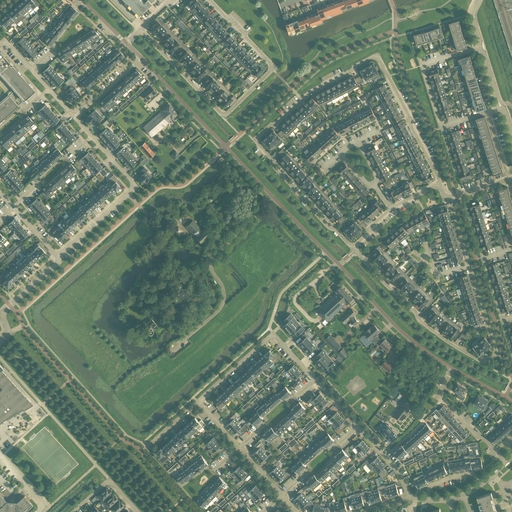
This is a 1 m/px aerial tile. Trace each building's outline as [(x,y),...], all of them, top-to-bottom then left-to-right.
[(24,0),(20,4),(22,6),(28,12),(29,13),(33,10),(31,8),(27,3),(24,0)] [(24,0),(27,3),(31,8),(33,10),(39,4),(35,0),(32,0),(31,0),(24,0)] [(122,0),(125,3),(124,4),(129,10),(131,8),(135,13),(134,14),(137,17),(147,8),(151,4),(151,3),(154,0),(122,0)] [(186,6),(186,7),(189,11),(190,10),(191,9),(192,9),(198,2),(195,0),(191,0),(192,0),(191,0),(189,0),(188,1),(189,2),(188,4),(187,4),(186,6)] [(338,0),(337,0),(333,2),(337,12),(342,10),(338,0)] [(338,0),(342,10),(347,8),(344,0),(341,0),(339,1),(338,0)] [(344,0),(347,8),(353,6),(350,0),(344,0)] [(192,9),(191,9),(190,10),(190,11),(194,14),(194,15),(196,13),(202,7),(198,3),(198,2),(192,9)] [(333,3),(328,5),(331,14),(337,12),(333,2),(333,3)] [(20,4),(16,7),(24,15),(25,17),(29,13),(28,12),(22,6),(20,4)] [(69,5),(66,9),(75,16),(78,12),(69,5)] [(322,6),(326,16),(331,14),(328,5),(323,7),(322,6)] [(322,6),(317,8),(321,18),(326,16),(322,6)] [(16,7),(12,11),(21,21),(25,17),(24,15),(16,7)] [(198,19),(200,17),(206,11),(202,7),(203,7),(202,7),(196,13),(194,15),(198,19)] [(318,12),(313,14),(317,24),(322,22),(321,18),(317,8),(318,12)] [(66,9),(62,13),(71,21),(75,16),(66,9)] [(12,11),(8,14),(8,15),(15,22),(17,24),(21,21),(12,11)] [(200,17),(198,19),(199,19),(202,23),(203,24),(204,22),(211,15),(210,15),(207,11),(206,11),(200,17)] [(7,14),(4,18),(11,26),(11,25),(15,22),(8,15),(8,14),(8,13),(7,14)] [(37,13),(29,20),(31,23),(39,16),(37,13)] [(60,19),(61,19),(68,25),(71,21),(62,13),(59,18),(60,19)] [(313,14),(308,16),(311,26),(317,24),(313,14)] [(203,24),(206,27),(208,26),(215,20),(214,20),(211,16),(211,15),(204,22),(203,24)] [(154,33),(164,24),(164,23),(158,17),(157,16),(157,17),(153,21),(152,21),(155,24),(150,28),(149,29),(150,29),(154,33),(154,34),(155,33),(154,33)] [(308,16),(302,18),(306,28),(311,26),(308,16)] [(11,26),(4,18),(0,20),(0,21),(4,26),(2,28),(6,31),(7,30),(8,31),(12,27),(11,25),(11,26)] [(302,18),(297,20),(301,30),(306,28),(302,18)] [(61,19),(60,19),(57,23),(64,29),(68,25),(61,19)] [(208,26),(206,27),(207,28),(211,32),(210,32),(211,32),(219,24),(215,20),(208,26)] [(297,21),(292,23),(295,32),(296,32),(301,30),(297,20),(297,21)] [(451,29),(460,27),(459,21),(449,24),(451,29)] [(57,23),(54,27),(61,33),(64,29),(57,23)] [(290,34),(295,32),(292,23),(286,25),(288,28),(287,28),(289,34),(290,34)] [(164,24),(154,33),(155,33),(155,34),(155,35),(157,36),(158,37),(159,37),(158,37),(159,38),(159,37),(164,33),(166,35),(171,31),(171,30),(170,30),(164,24)] [(219,24),(211,32),(215,36),(223,28),(219,24)] [(54,27),(50,31),(57,37),(61,33),(54,27)] [(435,30),(438,38),(444,37),(441,27),(435,29),(435,30)] [(223,28),(215,36),(215,37),(219,40),(219,41),(220,40),(221,39),(227,33),(227,32),(227,33),(223,29),(223,28)] [(94,29),(89,32),(94,40),(95,41),(100,38),(98,36),(100,35),(97,31),(96,32),(94,29)] [(50,31),(47,35),(54,41),(57,37),(50,31)] [(171,31),(166,35),(168,38),(164,42),(163,42),(164,43),(164,42),(164,43),(164,44),(166,46),(167,46),(167,47),(168,47),(177,37),(171,31)] [(89,32),(85,35),(90,43),(94,40),(89,32)] [(21,37),(18,33),(10,41),(13,44),(15,42),(21,37)] [(47,35),(45,34),(42,38),(50,46),(54,41),(47,35)] [(420,34),(414,36),(417,44),(417,45),(423,43),(420,34)] [(86,48),(91,45),(90,43),(85,35),(80,38),(85,46),(86,48)] [(226,48),(234,40),(234,39),(234,40),(230,36),(230,35),(229,36),(223,41),(223,42),(222,43),(221,43),(222,44),(222,43),(226,47),(225,47),(226,48)] [(20,48),(27,41),(23,37),(16,43),(20,48)] [(168,47),(167,47),(168,47),(171,51),(172,52),(172,51),(177,47),(179,49),(184,44),(178,38),(177,37),(168,47)] [(80,38),(76,41),(81,49),(85,46),(80,38)] [(230,52),(238,44),(234,40),(226,48),(230,52)] [(30,45),(27,41),(20,48),(23,52),(30,45)] [(76,41),(71,44),(76,52),(77,54),(82,51),(81,49),(76,41)] [(465,42),(456,45),(457,50),(467,47),(465,42)] [(76,52),(71,44),(67,47),(72,55),(76,52)] [(184,44),(179,49),(181,51),(177,56),(176,56),(176,57),(180,61),(181,61),(191,51),(187,48),(184,45),(184,44)] [(230,52),(234,56),(242,48),(238,44),(230,52)] [(30,45),(23,52),(27,56),(34,49),(30,45)] [(72,55),(67,47),(62,50),(67,58),(72,55)] [(112,51),(120,60),(124,56),(116,48),(112,51)] [(234,56),(238,60),(238,61),(246,53),(246,52),(246,53),(242,49),(242,48),(234,56)] [(34,49),(27,56),(31,60),(38,54),(34,49)] [(67,58),(62,50),(57,53),(64,63),(68,60),(67,58)] [(0,122),(19,106),(24,101),(22,99),(26,95),(28,97),(35,91),(12,65),(10,67),(8,65),(10,63),(0,52),(0,51),(0,122)] [(120,60),(112,51),(108,55),(109,57),(110,57),(116,64),(120,60)] [(194,55),(191,51),(181,61),(182,61),(182,63),(183,64),(185,64),(185,65),(186,65),(190,61),(192,63),(197,58),(194,55)] [(246,53),(238,61),(242,65),(251,57),(250,57),(247,53),(246,53)] [(471,62),(470,56),(460,59),(462,65),(471,62)] [(110,57),(109,57),(106,60),(112,67),(116,64),(110,57)] [(251,57),(242,65),(243,65),(246,69),(247,69),(248,68),(255,61),(254,61),(251,57)] [(197,58),(192,63),(194,65),(190,69),(190,70),(191,71),(191,72),(192,73),(193,74),(194,74),(202,67),(201,67),(199,65),(201,63),(201,62),(198,58),(197,58)] [(112,67),(106,60),(102,64),(108,71),(112,67)] [(255,62),(255,61),(248,68),(252,72),(259,66),(259,65),(255,62)] [(462,65),(459,66),(461,71),(464,70),(472,67),(471,62),(462,65)] [(56,70),(55,72),(57,74),(64,67),(61,64),(59,66),(59,67),(56,70)] [(102,64),(98,67),(104,74),(108,71),(102,64)] [(372,77),(373,79),(373,78),(377,76),(376,74),(378,74),(379,73),(378,73),(377,70),(378,69),(377,66),(375,67),(374,65),(374,64),(373,64),(367,67),(372,77)] [(49,80),(57,74),(50,66),(42,73),(49,80)] [(252,72),(250,73),(251,74),(255,78),(256,77),(257,77),(257,76),(259,74),(260,76),(262,73),(261,72),(263,71),(263,70),(259,66),(252,72)] [(94,71),(100,78),(104,74),(98,67),(94,71)] [(194,74),(194,75),(198,79),(198,80),(199,79),(204,75),(206,77),(211,72),(210,72),(207,69),(207,68),(206,68),(206,69),(204,70),(202,68),(202,67),(194,74)] [(366,80),(368,79),(369,81),(373,79),(372,77),(367,67),(367,68),(361,71),(360,71),(361,71),(365,80),(366,80)] [(94,71),(92,69),(88,73),(89,75),(90,75),(96,82),(100,78),(94,71)] [(430,78),(439,75),(437,70),(437,69),(436,70),(429,72),(428,72),(428,73),(429,73),(430,78)] [(139,81),(138,81),(140,83),(144,79),(137,70),(132,74),(139,81)] [(211,72),(206,77),(208,79),(203,84),(203,83),(203,84),(207,88),(207,89),(208,88),(215,81),(217,79),(214,76),(211,72)] [(63,81),(57,74),(49,80),(56,88),(63,81)] [(132,74),(128,78),(135,84),(138,81),(139,81),(132,74)] [(90,75),(89,75),(86,78),(92,85),(96,82),(90,75)] [(439,76),(439,75),(430,78),(432,83),(432,84),(441,81),(439,76)] [(348,79),(353,89),(358,87),(359,86),(358,86),(358,84),(360,83),(357,78),(355,79),(354,77),(353,76),(353,77),(348,79)] [(86,78),(84,77),(80,80),(81,82),(85,87),(88,89),(92,85),(86,78)] [(135,84),(128,78),(124,81),(131,88),(135,84)] [(247,78),(245,80),(250,86),(253,83),(247,78)] [(215,81),(208,88),(209,89),(209,90),(210,92),(211,92),(212,93),(213,93),(217,88),(219,91),(224,86),(217,79),(218,79),(217,79),(215,81)] [(343,82),(342,82),(348,92),(353,89),(348,79),(347,79),(348,79),(343,82)] [(131,88),(124,81),(120,85),(127,92),(131,88)] [(441,81),(432,84),(434,89),(434,90),(443,87),(442,87),(441,81)] [(337,85),(342,95),(343,95),(347,92),(348,92),(342,82),(337,85)] [(127,92),(120,85),(116,88),(123,95),(127,92)] [(342,95),(337,85),(332,87),(332,88),(337,98),(342,95)] [(381,86),(376,89),(374,90),(374,91),(376,95),(379,94),(378,94),(386,90),(385,88),(386,87),(385,86),(384,86),(384,85),(383,85),(381,86)] [(224,86),(219,91),(221,93),(217,97),(216,97),(217,98),(218,100),(219,101),(220,101),(221,102),(228,95),(230,93),(231,93),(230,93),(224,86)] [(73,100),(76,97),(80,94),(75,88),(74,89),(71,87),(67,91),(69,93),(68,95),(65,98),(69,102),(72,100),(73,100)] [(156,93),(151,87),(142,95),(147,101),(156,93)] [(443,87),(434,90),(436,95),(435,95),(436,95),(444,93),(444,92),(443,87)] [(123,95),(116,88),(112,92),(119,99),(123,95)] [(337,98),(332,88),(327,90),(332,100),(337,98)] [(321,93),(326,103),(332,100),(327,90),(326,90),(326,91),(322,93),(321,93)] [(386,90),(378,94),(379,94),(381,99),(389,95),(389,94),(388,94),(387,93),(388,92),(387,90),(386,91),(386,90)] [(119,99),(112,92),(108,96),(115,102),(119,99)] [(326,103),(321,93),(316,96),(316,97),(321,106),(326,103)] [(444,93),(436,95),(436,96),(437,101),(446,98),(444,93)] [(472,96),(469,97),(470,102),(473,101),(482,98),(480,93),(472,96)] [(221,102),(220,102),(221,103),(225,107),(226,107),(225,107),(230,102),(233,105),(233,104),(237,100),(238,100),(237,99),(237,100),(234,96),(233,96),(231,98),(228,95),(221,102)] [(389,95),(381,99),(383,103),(383,104),(391,99),(390,97),(391,97),(390,95),(389,95)] [(116,104),(115,102),(108,96),(104,99),(112,108),(116,104)] [(446,98),(437,101),(438,101),(439,106),(439,107),(448,104),(450,104),(448,97),(446,98)] [(308,102),(307,103),(315,111),(319,107),(319,108),(320,107),(319,107),(318,105),(312,99),(312,98),(312,99),(308,103),(308,102)] [(112,108),(104,99),(100,103),(108,112),(112,108)] [(383,104),(383,103),(381,104),(381,105),(382,105),(384,109),(384,110),(386,109),(386,108),(394,104),(393,104),(393,102),(392,100),(391,100),(391,99),(383,104)] [(303,106),(303,107),(311,115),(315,111),(307,103),(303,107),(303,106)] [(484,103),(475,106),(477,111),(486,108),(484,103)] [(394,105),(394,104),(386,108),(386,109),(388,113),(396,109),(395,107),(396,107),(395,105),(394,105)] [(449,109),(448,104),(439,107),(441,112),(450,110),(450,109),(449,109)] [(45,119),(53,112),(46,105),(38,111),(45,119)] [(163,110),(172,119),(177,114),(169,105),(163,110)] [(299,111),(298,111),(305,118),(304,118),(306,119),(310,115),(311,115),(303,107),(299,111)] [(370,107),(365,109),(370,119),(375,117),(375,116),(371,110),(371,109),(370,107)] [(360,112),(361,114),(365,122),(366,122),(370,120),(370,119),(365,109),(360,112)] [(388,113),(386,114),(387,114),(389,119),(399,114),(398,114),(398,112),(398,111),(397,109),(397,110),(396,109),(388,113)] [(100,116),(95,110),(91,114),(88,117),(85,120),(89,124),(92,122),(93,122),(94,121),(97,123),(101,120),(99,117),(100,116)] [(172,119),(163,110),(143,127),(152,137),(172,119)] [(450,110),(441,112),(441,113),(443,118),(443,119),(443,118),(451,116),(452,116),(451,115),(450,110)] [(305,118),(298,111),(294,115),(300,122),(300,121),(304,118),(305,118)] [(45,119),(43,120),(48,125),(50,124),(52,127),(59,120),(53,112),(45,119)] [(356,117),(357,116),(356,114),(351,117),(356,127),(360,125),(361,124),(356,117)] [(361,114),(357,116),(356,117),(361,124),(365,122),(361,114)] [(399,114),(389,119),(392,124),(394,123),(401,119),(401,118),(400,117),(401,116),(400,114),(399,115),(399,114)] [(300,122),(294,115),(290,119),(296,126),(296,125),(300,122)] [(24,120),(30,127),(34,123),(28,116),(24,120)] [(356,127),(351,117),(346,120),(351,130),(351,129),(355,127),(356,127)] [(485,118),(485,117),(474,120),(477,129),(488,126),(487,124),(487,122),(486,121),(486,120),(486,119),(485,118)] [(285,123),(293,131),(297,127),(296,125),(296,126),(290,119),(289,119),(285,123)] [(26,130),(28,132),(31,128),(30,127),(24,120),(20,123),(26,130)] [(341,122),(346,132),(347,132),(346,132),(351,130),(346,120),(341,122)] [(397,130),(405,126),(405,125),(404,125),(405,125),(404,123),(403,123),(402,121),(403,121),(402,121),(395,124),(394,125),(393,126),(393,125),(392,126),(393,126),(395,130),(395,131),(397,130)] [(341,122),(335,126),(336,128),(337,127),(341,134),(341,135),(342,134),(346,132),(341,122)] [(20,123),(16,127),(23,136),(28,132),(26,130),(20,123)] [(62,137),(69,131),(62,123),(55,130),(62,137)] [(283,129),(280,131),(284,136),(286,137),(288,135),(288,136),(289,135),(288,135),(292,131),(293,131),(285,123),(281,127),(280,127),(281,127),(283,129)] [(405,126),(397,130),(399,134),(400,135),(407,130),(408,129),(407,127),(406,128),(405,126)] [(488,126),(477,129),(480,139),(491,135),(490,133),(490,131),(489,130),(489,129),(489,128),(488,127),(488,126)] [(16,127),(12,131),(19,139),(23,136),(16,127)] [(333,127),(328,132),(335,140),(335,139),(339,136),(339,135),(334,130),(335,129),(333,127)] [(113,136),(106,128),(99,135),(106,143),(113,136)] [(407,130),(400,135),(402,139),(410,135),(409,134),(410,134),(409,132),(408,133),(407,131),(408,131),(407,130)] [(19,139),(12,131),(8,134),(14,141),(15,143),(19,139)] [(76,138),(69,131),(62,137),(69,145),(76,138)] [(268,136),(275,144),(280,139),(281,139),(280,139),(274,132),(274,131),(273,131),(273,132),(268,136)] [(449,140),(458,137),(456,132),(456,131),(448,134),(447,134),(448,134),(449,139),(449,140)] [(328,132),(324,135),(331,143),(335,140),(328,132)] [(8,134),(4,138),(10,145),(14,141),(8,134)] [(113,136),(106,143),(112,150),(120,144),(117,141),(119,140),(114,134),(113,136)] [(331,143),(324,135),(320,139),(321,140),(321,141),(321,140),(327,147),(331,143),(331,144),(331,143)] [(410,135),(402,139),(402,140),(404,144),(405,144),(412,140),(412,139),(413,139),(412,137),(411,137),(410,135)] [(491,136),(491,135),(480,139),(483,148),(494,144),(493,144),(493,142),(492,140),(493,140),(492,139),(492,138),(492,137),(491,137),(491,136)] [(275,144),(268,136),(263,141),(263,142),(265,144),(264,145),(266,147),(267,146),(269,149),(270,149),(275,144)] [(458,137),(449,140),(450,140),(451,145),(451,146),(460,143),(460,142),(460,143),(458,137)] [(10,145),(4,138),(0,141),(0,142),(7,150),(12,146),(10,145)] [(317,144),(323,151),(323,150),(327,147),(321,140),(321,141),(317,144)] [(405,144),(404,144),(402,145),(403,145),(405,150),(415,145),(415,144),(414,144),(415,144),(414,142),(413,142),(413,140),(412,140),(405,144)] [(145,143),(140,147),(150,158),(154,154),(145,143)] [(460,143),(451,146),(453,151),(462,149),(462,148),(460,143)] [(313,147),(313,148),(319,154),(323,151),(317,144),(313,147)] [(494,145),(494,144),(483,148),(486,157),(497,154),(496,153),(496,152),(496,151),(495,150),(495,148),(495,149),(494,147),(495,147),(494,146),(494,147),(494,145)] [(369,155),(377,151),(377,150),(376,150),(374,146),(374,145),(373,145),(366,149),(366,150),(368,155),(369,155)] [(415,145),(405,150),(408,154),(408,155),(418,150),(417,149),(418,148),(417,146),(416,147),(415,145)] [(52,152),(59,158),(63,155),(55,146),(51,150),(52,152)] [(123,162),(132,154),(127,149),(125,150),(123,147),(116,154),(123,162)] [(309,151),(315,158),(315,157),(319,154),(313,148),(309,151)] [(462,149),(453,151),(453,152),(455,157),(464,154),(463,154),(462,149)] [(418,150),(408,155),(410,159),(410,160),(412,159),(420,154),(420,153),(419,151),(419,152),(418,150)] [(175,151),(171,155),(175,160),(180,156),(175,151)] [(315,158),(309,151),(305,155),(311,161),(310,161),(311,162),(311,161),(315,158)] [(377,151),(369,155),(371,160),(380,156),(379,156),(377,151)] [(52,152),(48,155),(55,162),(59,158),(52,152)] [(86,168),(95,160),(88,152),(79,161),(81,164),(82,163),(86,168)] [(284,152),(280,156),(282,158),(280,160),(280,161),(280,160),(284,165),(285,166),(293,158),(288,153),(289,153),(288,152),(286,154),(285,152),(284,152)] [(47,153),(46,154),(43,157),(51,166),(55,162),(48,155),(47,153)] [(136,159),(132,154),(123,162),(130,169),(137,163),(135,160),(136,159)] [(420,155),(420,154),(412,159),(415,163),(423,159),(422,159),(423,158),(422,156),(421,157),(420,155)] [(464,154),(455,157),(457,162),(456,162),(457,163),(465,160),(464,155),(464,154)] [(497,154),(486,157),(489,166),(499,163),(499,162),(499,161),(499,160),(498,159),(498,158),(497,156),(497,155),(497,154)] [(380,156),(371,160),(371,161),(372,161),(374,165),(374,166),(382,161),(380,156)] [(43,157),(39,161),(40,163),(40,162),(47,169),(51,166),(43,157)] [(293,158),(285,166),(289,171),(298,163),(293,158)] [(423,159),(415,163),(415,164),(417,168),(425,164),(423,160),(423,159)] [(95,160),(86,168),(93,175),(102,167),(95,160)] [(465,160),(457,163),(458,168),(467,166),(467,165),(465,160),(466,160),(465,160)] [(382,162),(382,161),(374,166),(377,171),(385,167),(385,166),(382,162)] [(40,163),(39,163),(36,166),(42,173),(47,169),(40,162),(40,163)] [(298,164),(298,163),(289,171),(290,171),(294,176),(303,169),(303,168),(302,168),(298,164)] [(500,163),(499,163),(489,166),(492,176),(503,172),(503,171),(502,170),(502,169),(501,168),(502,168),(501,167),(500,165),(500,163)] [(35,164),(31,168),(38,176),(42,173),(36,166),(35,164)] [(71,164),(67,167),(73,174),(77,170),(71,164)] [(342,175),(349,169),(349,168),(345,164),(344,164),(343,166),(341,165),(339,167),(340,168),(338,170),(342,174),(342,175)] [(417,168),(415,169),(418,174),(420,173),(428,169),(427,168),(427,169),(425,164),(417,168)] [(467,166),(458,168),(458,169),(459,169),(460,174),(469,171),(467,166)] [(67,167),(63,171),(69,178),(73,174),(67,167)] [(385,167),(377,171),(380,176),(388,172),(385,167)] [(38,176),(31,168),(27,172),(34,180),(38,176)] [(144,168),(140,172),(143,174),(141,176),(142,176),(139,179),(143,183),(146,181),(152,176),(144,168)] [(303,169),(294,176),(294,177),(295,176),(299,181),(299,182),(300,181),(306,176),(307,175),(308,174),(307,174),(303,169)] [(349,169),(342,175),(346,179),(353,173),(349,169)] [(428,169),(420,173),(422,177),(422,178),(431,173),(430,173),(428,169)] [(17,177),(17,178),(19,176),(14,171),(12,172),(10,170),(3,176),(10,184),(17,177)] [(63,171),(59,175),(65,182),(65,181),(69,178),(63,171)] [(469,171),(460,174),(460,175),(460,174),(462,180),(463,180),(465,179),(465,181),(468,180),(468,178),(470,178),(471,178),(471,177),(470,177),(469,172),(469,171)] [(388,172),(380,176),(382,181),(383,182),(383,181),(390,178),(391,178),(391,177),(390,177),(388,172)] [(353,173),(346,179),(350,183),(350,184),(357,177),(353,173)] [(431,174),(431,173),(422,178),(424,182),(424,183),(425,183),(427,181),(428,183),(431,181),(430,180),(433,179),(433,178),(431,174)] [(59,175),(55,178),(61,185),(62,187),(66,183),(65,181),(65,182),(59,175)] [(115,190),(115,191),(120,187),(116,182),(118,180),(113,175),(107,181),(108,183),(115,190)] [(309,176),(307,177),(307,178),(301,183),(301,184),(305,188),(305,189),(306,189),(314,181),(309,176)] [(17,177),(10,184),(17,192),(24,185),(17,178),(17,177)] [(357,177),(350,184),(354,188),(361,182),(357,178),(357,177)] [(55,178),(51,182),(57,189),(61,185),(55,178)] [(314,181),(306,189),(310,194),(319,187),(319,186),(314,181)] [(403,186),(407,194),(408,193),(410,192),(410,193),(412,192),(411,191),(412,191),(413,191),(412,190),(411,189),(414,187),(414,186),(412,182),(411,181),(411,182),(409,183),(408,183),(408,182),(407,181),(403,184),(402,184),(403,186)] [(51,182),(47,185),(53,192),(57,189),(51,182)] [(361,182),(354,188),(358,192),(358,193),(365,186),(361,182)] [(108,183),(104,186),(111,194),(115,190),(108,183)] [(53,192),(47,185),(42,189),(50,198),(54,194),(53,192)] [(104,186),(103,185),(98,189),(100,190),(107,198),(111,194),(104,186)] [(365,187),(365,186),(358,193),(362,197),(363,197),(369,191),(369,192),(369,191),(365,187)] [(399,188),(398,186),(397,186),(393,189),(393,188),(398,199),(398,198),(402,196),(403,196),(399,188)] [(403,186),(399,188),(403,196),(407,194),(403,186)] [(319,187),(310,194),(311,194),(315,199),(324,192),(323,192),(319,187)] [(508,188),(508,187),(496,191),(499,200),(510,197),(510,196),(509,195),(509,194),(509,193),(509,192),(509,191),(508,190),(509,190),(508,189),(508,190),(508,188)] [(393,201),(393,202),(394,201),(398,199),(393,188),(392,188),(388,191),(387,191),(388,191),(389,193),(388,193),(389,193),(390,195),(387,196),(390,202),(393,201)] [(100,190),(96,194),(102,202),(107,198),(100,190)] [(324,192),(315,199),(315,200),(320,205),(328,197),(324,192)] [(96,194),(92,198),(91,198),(98,205),(98,206),(102,202),(96,194)] [(328,197),(320,205),(325,210),(333,203),(333,202),(329,198),(329,197),(328,197)] [(510,197),(499,200),(502,209),(511,206),(511,203),(511,202),(511,201),(511,200),(511,199),(510,198),(510,197)] [(91,198),(87,202),(94,209),(98,205),(91,198),(92,198),(91,198)] [(36,213),(45,205),(40,200),(39,202),(36,199),(29,206),(36,213)] [(374,205),(380,212),(380,211),(384,208),(384,207),(382,205),(383,204),(381,202),(380,203),(378,201),(378,200),(376,199),(377,199),(376,199),(372,202),(372,203),(373,205),(374,205)] [(471,210),(480,207),(478,202),(478,201),(477,201),(478,201),(470,204),(469,204),(470,204),(471,210)] [(94,209),(87,202),(82,206),(83,206),(89,213),(90,213),(94,209)] [(333,203),(325,210),(330,215),(329,215),(330,216),(338,208),(333,203)] [(45,205),(36,213),(43,221),(50,214),(48,212),(49,210),(45,205)] [(374,205),(373,205),(370,208),(376,215),(379,211),(380,212),(374,205)] [(83,206),(79,209),(85,217),(90,213),(89,213),(83,206)] [(439,216),(449,213),(448,213),(447,208),(447,207),(446,208),(443,209),(443,206),(442,206),(437,208),(437,207),(436,208),(437,208),(437,210),(437,211),(438,211),(439,216)] [(511,206),(502,209),(505,219),(511,216),(511,206)] [(480,207),(471,210),(473,215),(473,216),(482,213),(480,208),(480,207)] [(338,208),(330,216),(334,221),(335,221),(337,219),(339,221),(343,217),(341,215),(343,213),(338,208)] [(370,209),(366,212),(372,218),(375,215),(376,215),(370,208),(369,208),(370,209)] [(79,209),(75,213),(74,213),(81,221),(85,217),(79,209)] [(359,218),(363,222),(366,220),(367,222),(368,222),(368,221),(369,222),(370,221),(370,220),(371,219),(372,218),(366,212),(364,210),(364,211),(361,214),(360,214),(360,215),(360,214),(361,216),(362,216),(360,218),(359,218)] [(74,213),(75,213),(73,211),(69,215),(77,225),(81,221),(74,213)] [(178,219),(171,212),(167,215),(174,222),(178,219)] [(482,213),(473,216),(475,221),(484,219),(483,218),(482,213)] [(420,217),(424,225),(425,227),(425,226),(429,224),(430,224),(430,223),(429,223),(429,222),(428,221),(425,215),(425,214),(424,214),(422,215),(420,216),(420,217)] [(69,215),(68,216),(64,219),(73,228),(72,228),(73,229),(77,225),(69,215)] [(415,219),(419,227),(420,229),(424,227),(425,227),(424,225),(420,217),(419,217),(417,218),(417,217),(415,218),(416,219),(415,219)] [(14,233),(22,226),(15,218),(8,225),(14,233)] [(64,219),(60,223),(61,224),(68,232),(72,228),(73,228),(64,219)] [(410,222),(414,230),(414,229),(419,227),(415,219),(414,219),(415,219),(413,220),(412,220),(410,221),(411,221),(410,222)] [(484,219),(475,221),(475,222),(477,227),(476,227),(477,227),(485,224),(484,219)] [(201,242),(207,236),(203,232),(199,228),(200,228),(193,220),(186,227),(193,234),(194,234),(197,237),(197,238),(201,242)] [(348,225),(357,234),(362,230),(362,229),(355,222),(356,222),(355,221),(355,222),(353,223),(352,222),(348,225)] [(414,230),(410,222),(408,223),(408,222),(406,223),(406,224),(405,224),(403,225),(409,234),(410,234),(411,234),(415,232),(415,231),(414,229),(414,230)] [(61,224),(57,228),(64,236),(68,232),(61,224)] [(485,224),(477,227),(478,232),(478,233),(487,230),(485,225),(485,224)] [(357,234),(348,225),(344,228),(346,230),(345,231),(344,231),(344,232),(346,234),(345,235),(347,238),(349,237),(351,239),(352,239),(356,235),(357,234)] [(398,230),(397,230),(405,239),(405,238),(408,235),(409,235),(409,234),(403,225),(402,227),(401,227),(401,228),(400,227),(399,228),(399,229),(398,230)] [(22,226),(14,233),(13,234),(18,239),(19,238),(21,240),(29,234),(22,226)] [(179,226),(174,230),(178,235),(183,231),(179,226)] [(57,228),(56,227),(49,233),(54,238),(56,236),(60,240),(64,236),(57,228)] [(444,231),(442,232),(444,237),(454,234),(454,233),(454,231),(454,229),(453,229),(444,231)] [(405,239),(397,230),(397,231),(396,230),(395,232),(395,233),(394,234),(393,234),(399,241),(400,243),(401,242),(404,239),(405,239)] [(487,230),(478,233),(479,233),(480,238),(480,239),(489,236),(487,230)] [(399,241),(393,234),(393,235),(392,234),(390,236),(391,236),(390,238),(390,237),(389,238),(395,244),(399,241)] [(455,234),(454,234),(444,237),(445,242),(456,239),(455,237),(456,236),(455,234),(455,235),(454,234),(455,234)] [(489,236),(480,239),(482,244),(491,242),(491,241),(489,236)] [(395,244),(389,238),(388,238),(386,239),(387,240),(386,241),(385,241),(385,242),(391,248),(390,248),(391,248),(392,249),(392,250),(393,249),(396,246),(397,246),(395,244)] [(456,239),(445,242),(446,242),(447,247),(458,244),(457,244),(457,242),(458,241),(457,239),(456,240),(456,239)] [(41,257),(46,253),(42,249),(44,247),(40,242),(33,248),(34,249),(41,257)] [(491,242),(482,244),(482,245),(484,250),(492,248),(493,248),(492,247),(491,242)] [(449,252),(459,249),(458,247),(459,247),(459,245),(458,245),(458,244),(447,247),(447,248),(449,252)] [(375,262),(386,252),(385,252),(379,246),(379,245),(379,246),(374,249),(374,250),(376,252),(371,257),(371,258),(375,262)] [(34,249),(30,253),(37,261),(41,257),(34,249)] [(450,258),(452,257),(461,254),(460,252),(461,252),(460,250),(459,250),(459,249),(449,252),(450,258)] [(386,253),(386,252),(375,262),(376,262),(377,262),(377,264),(378,265),(379,265),(380,266),(381,266),(385,262),(387,264),(392,259),(386,253)] [(30,253),(26,256),(25,256),(32,264),(33,264),(37,261),(30,253)] [(461,254),(452,257),(450,258),(452,262),(452,263),(453,263),(454,262),(455,262),(462,260),(463,260),(462,259),(462,257),(463,257),(462,255),(461,255),(461,254)] [(25,255),(20,259),(28,268),(33,264),(32,264),(25,256),(26,256),(25,255)] [(28,268),(20,259),(16,263),(17,265),(24,272),(28,268)] [(392,259),(387,264),(389,266),(385,270),(384,271),(385,271),(386,272),(386,273),(387,275),(388,275),(389,275),(388,276),(396,269),(393,266),(396,264),(396,263),(392,260),(393,260),(392,259)] [(490,272),(499,269),(497,263),(498,263),(497,263),(489,265),(489,266),(490,271),(490,272)] [(17,265),(13,268),(13,269),(20,276),(24,272),(17,265)] [(398,267),(396,269),(388,276),(389,276),(393,280),(393,281),(393,280),(398,276),(400,278),(405,273),(399,267),(399,266),(398,267)] [(13,269),(13,268),(9,272),(15,280),(20,276),(13,269)] [(499,269),(490,272),(491,272),(492,277),(501,275),(501,274),(499,269)] [(9,272),(5,276),(4,276),(11,283),(15,280),(9,272)] [(405,273),(400,278),(403,281),(398,285),(398,286),(403,290),(402,290),(403,290),(412,280),(405,274),(406,274),(405,273)] [(4,276),(5,276),(3,274),(0,276),(0,284),(1,285),(3,283),(7,288),(12,283),(11,283),(4,276)] [(458,284),(469,280),(470,279),(469,277),(468,278),(467,276),(468,276),(467,275),(459,278),(459,277),(459,278),(457,278),(457,279),(458,283),(458,284)] [(501,275),(492,277),(492,278),(494,283),(503,280),(501,275)] [(412,280),(403,290),(403,291),(403,290),(404,291),(404,292),(406,293),(407,293),(408,294),(407,294),(408,294),(412,290),(415,292),(419,287),(419,286),(412,280),(413,280),(412,280)] [(469,281),(469,280),(458,284),(459,284),(460,289),(471,286),(471,285),(470,285),(471,285),(470,282),(470,283),(469,281)] [(503,281),(503,280),(494,283),(496,288),(496,289),(505,286),(504,286),(503,281)] [(141,291),(148,298),(153,294),(145,286),(141,291)] [(332,307),(347,293),(341,286),(335,291),(336,293),(327,301),(332,307)] [(471,286),(460,289),(462,294),(472,291),(472,290),(472,291),(472,290),(473,290),(472,288),(471,288),(471,286)] [(505,286),(496,289),(498,294),(497,294),(498,295),(506,292),(506,291),(505,286)] [(419,287),(415,292),(417,294),(413,298),(412,298),(413,299),(414,299),(414,301),(415,302),(416,302),(417,303),(426,293),(419,287),(420,287),(419,287)] [(472,291),(462,294),(463,299),(463,300),(465,299),(474,296),(473,295),(474,295),(474,293),(473,293),(472,291)] [(506,292),(498,295),(499,300),(508,298),(508,297),(506,292)] [(327,301),(317,310),(327,321),(345,304),(346,305),(353,299),(347,293),(332,307),(327,301)] [(426,293),(417,303),(417,304),(421,307),(422,308),(422,307),(426,303),(429,305),(429,304),(433,300),(434,300),(433,299),(427,293),(426,293)] [(445,295),(441,297),(445,305),(449,302),(445,295)] [(508,298),(499,300),(499,301),(500,301),(501,306),(510,303),(508,298)] [(510,303),(501,306),(503,311),(503,312),(504,312),(511,309),(510,304),(510,303)] [(432,323),(441,312),(434,306),(433,306),(429,311),(431,313),(427,318),(427,319),(432,323)] [(345,323),(349,319),(351,321),(350,322),(354,326),(358,322),(355,318),(354,318),(352,316),(355,313),(352,310),(341,319),(345,323)] [(444,314),(441,312),(432,323),(433,323),(434,324),(435,326),(436,326),(437,326),(437,327),(438,326),(442,321),(444,324),(448,318),(444,315),(444,314)] [(298,322),(291,314),(283,321),(286,324),(283,326),(288,331),(298,322)] [(472,319),(470,320),(471,325),(472,325),(473,325),(474,325),(474,327),(474,328),(480,326),(479,323),(481,322),(482,322),(482,321),(482,319),(481,319),(480,317),(472,319)] [(448,318),(444,324),(447,325),(443,330),(443,331),(444,331),(444,332),(445,333),(446,334),(447,334),(448,334),(448,335),(456,323),(449,318),(448,318)] [(152,329),(151,328),(156,324),(151,319),(145,324),(147,327),(146,328),(147,329),(147,330),(147,331),(147,332),(148,332),(148,333),(149,333),(150,333),(151,333),(151,332),(152,332),(152,331),(152,330),(152,329)] [(298,322),(288,331),(292,336),(295,333),(297,336),(305,329),(298,322)] [(456,323),(448,335),(453,338),(454,339),(454,338),(459,330),(460,330),(459,330),(461,328),(462,327),(461,327),(456,324),(456,323)] [(363,343),(366,347),(373,341),(371,339),(380,331),(374,325),(371,328),(370,328),(366,331),(367,332),(365,333),(367,336),(363,339),(365,341),(363,343)] [(302,347),(304,349),(312,341),(305,333),(301,337),(303,340),(299,343),(299,344),(299,345),(301,347),(302,347)] [(325,339),(334,349),(339,345),(330,335),(325,339)] [(479,343),(485,351),(486,351),(491,346),(491,347),(491,346),(485,338),(484,338),(483,339),(481,338),(478,341),(477,341),(479,343)] [(393,354),(388,349),(391,347),(388,343),(389,342),(385,339),(382,343),(381,344),(383,347),(381,349),(390,357),(393,354)] [(312,341),(304,349),(306,351),(305,351),(307,354),(308,353),(308,354),(312,350),(315,353),(319,349),(318,348),(312,341)] [(479,343),(473,347),(473,348),(475,350),(474,351),(476,354),(477,353),(479,355),(480,355),(485,351),(479,343)] [(344,359),(348,354),(343,349),(338,353),(344,359)] [(265,354),(274,363),(281,357),(276,352),(274,354),(270,350),(265,354)] [(323,350),(315,356),(318,359),(315,362),(320,367),(330,357),(323,350)] [(265,354),(261,358),(268,365),(268,366),(269,367),(274,363),(274,364),(274,363),(265,354)] [(330,357),(320,367),(324,371),(327,369),(329,372),(337,365),(330,357)] [(261,358),(257,362),(264,369),(268,366),(268,365),(261,358)] [(388,372),(392,367),(386,360),(381,365),(388,372)] [(257,362),(253,366),(260,373),(264,369),(257,362)] [(0,364),(0,424),(1,423),(2,422),(23,409),(24,411),(33,405),(1,370),(2,368),(4,370),(1,366),(0,364)] [(289,365),(282,371),(284,374),(287,372),(290,376),(298,369),(294,365),(291,367),(289,365)] [(260,373),(253,366),(248,370),(249,370),(255,377),(256,377),(255,377),(260,373)] [(290,376),(289,377),(292,381),(289,384),(294,388),(302,380),(298,376),(302,373),(301,373),(298,369),(290,376)] [(249,370),(244,373),(251,381),(255,377),(249,370)] [(244,373),(240,377),(247,385),(251,381),(244,373)] [(240,377),(236,381),(243,388),(247,385),(240,377)] [(236,381),(232,385),(238,392),(243,388),(236,381)] [(457,397),(463,401),(465,397),(463,396),(467,389),(457,384),(453,391),(459,394),(457,397)] [(238,392),(232,385),(227,389),(228,389),(234,396),(236,398),(240,394),(238,392)] [(282,399),(281,399),(283,400),(285,398),(287,400),(290,396),(289,395),(291,393),(284,385),(276,392),(282,399)] [(227,389),(223,393),(230,400),(234,396),(228,389),(227,389)] [(276,392),(272,396),(278,402),(281,399),(282,399),(276,392)] [(317,396),(313,392),(304,400),(308,405),(311,402),(315,406),(324,398),(320,394),(320,393),(317,396)] [(223,393),(219,396),(226,404),(230,400),(223,393)] [(406,399),(399,394),(394,401),(401,406),(406,399)] [(219,396),(214,400),(218,404),(216,407),(220,412),(223,409),(222,408),(226,404),(219,396)] [(278,402),(272,396),(268,400),(274,406),(278,402)] [(483,412),(486,415),(492,409),(492,410),(495,407),(491,404),(489,406),(489,407),(485,405),(488,401),(478,396),(474,403),(475,404),(474,405),(478,407),(479,406),(484,409),(484,408),(486,409),(483,412)] [(324,398),(315,406),(318,410),(317,411),(320,414),(325,409),(323,407),(328,402),(327,402),(324,398)] [(268,400),(264,403),(270,410),(274,406),(268,400)] [(296,403),(292,406),(293,407),(291,409),(292,411),(293,411),(298,417),(307,410),(303,406),(301,404),(299,402),(297,404),(296,403)] [(270,410),(264,403),(260,407),(266,413),(270,410)] [(254,409),(256,410),(262,417),(266,413),(260,407),(258,405),(254,409)] [(402,406),(399,411),(398,410),(393,416),(399,420),(399,421),(400,421),(401,422),(405,417),(404,416),(408,411),(402,406)] [(439,418),(447,411),(443,406),(438,411),(436,409),(433,412),(438,418),(439,418)] [(262,417),(256,410),(248,418),(249,419),(250,421),(255,426),(257,424),(259,425),(262,422),(261,420),(263,418),(262,417)] [(293,411),(292,411),(289,414),(294,421),(298,417),(293,411)] [(439,418),(438,418),(435,420),(437,422),(440,419),(443,422),(443,423),(452,416),(447,411),(439,418)] [(333,423),(341,417),(337,413),(337,412),(332,417),(330,414),(324,419),(327,422),(330,419),(333,423)] [(227,426),(230,430),(238,423),(240,422),(236,418),(237,417),(234,414),(233,415),(229,419),(232,421),(226,426),(227,426)] [(294,421),(289,414),(285,418),(290,424),(294,421)] [(443,423),(443,422),(440,425),(441,427),(444,424),(447,427),(447,428),(456,420),(452,416),(443,423)] [(338,434),(344,430),(340,425),(345,421),(345,420),(344,421),(341,417),(333,423),(331,425),(332,425),(335,429),(334,430),(338,434)] [(198,429),(197,430),(199,431),(206,425),(201,420),(199,422),(195,418),(190,422),(191,422),(198,429)] [(290,424),(285,418),(281,422),(286,428),(290,424)] [(447,428),(447,427),(444,430),(445,431),(448,429),(451,432),(452,432),(460,425),(456,420),(447,428)] [(504,422),(504,421),(502,420),(498,424),(500,425),(507,433),(511,430),(504,422)] [(191,422),(187,426),(193,433),(197,430),(198,429),(191,422)] [(286,428),(281,422),(277,425),(282,432),(286,428)] [(243,434),(250,428),(246,423),(242,427),(238,423),(230,430),(234,434),(239,430),(243,434)] [(380,430),(388,439),(392,443),(398,437),(394,433),(395,433),(393,432),(394,431),(388,424),(388,425),(386,424),(380,430)] [(426,424),(422,428),(429,435),(433,431),(426,424)] [(277,425),(273,429),(278,435),(282,432),(277,425)] [(452,432),(451,432),(448,434),(450,436),(453,433),(455,436),(456,437),(464,430),(460,425),(452,432)] [(500,425),(496,429),(503,437),(507,433),(500,425)] [(187,426),(183,429),(182,430),(189,437),(193,433),(187,426)] [(268,428),(264,431),(265,433),(263,435),(270,443),(278,435),(273,429),(271,427),(269,429),(268,428)] [(496,429),(494,427),(490,431),(492,433),(492,432),(499,440),(503,437),(496,429)] [(429,435),(422,428),(418,431),(425,439),(429,435)] [(182,429),(178,433),(185,441),(189,437),(182,430),(183,429),(182,429)] [(456,437),(455,436),(452,439),(454,441),(457,438),(460,442),(469,434),(464,430),(456,437)] [(425,439),(418,431),(414,435),(421,442),(425,439)] [(495,444),(499,440),(492,432),(492,433),(490,431),(486,435),(489,438),(495,444)] [(325,446),(324,446),(326,448),(328,446),(329,447),(333,444),(332,443),(334,440),(327,432),(319,440),(325,446)] [(178,433),(174,437),(180,445),(185,441),(178,433)] [(421,442),(414,435),(410,438),(417,446),(421,442)] [(180,445),(174,437),(169,441),(170,441),(176,448),(180,445)] [(210,449),(217,442),(214,438),(214,437),(208,442),(206,440),(201,444),(203,447),(206,444),(210,448),(210,449)] [(410,438),(406,442),(413,449),(417,446),(410,438)] [(319,440),(315,443),(321,450),(324,446),(325,446),(319,440)] [(363,440),(362,440),(357,445),(355,442),(350,447),(352,450),(353,449),(356,453),(357,453),(358,451),(366,445),(362,441),(363,440)] [(170,441),(169,441),(165,445),(172,452),(177,448),(176,448),(170,441)] [(210,449),(210,448),(208,450),(212,454),(211,455),(213,458),(218,453),(216,450),(221,446),(217,442),(210,449)] [(413,449),(406,442),(402,445),(409,453),(413,449)] [(264,452),(266,450),(262,446),(263,446),(260,443),(255,447),(258,450),(252,455),(253,455),(257,459),(264,452)] [(321,450),(315,443),(311,447),(317,453),(321,450)] [(165,445),(161,448),(161,449),(168,456),(172,452),(165,445)] [(358,451),(357,453),(360,457),(359,458),(362,460),(367,456),(365,453),(370,449),(370,448),(370,449),(366,445),(358,451)] [(409,453),(402,445),(399,447),(398,446),(395,449),(396,451),(393,453),(400,461),(409,453)] [(317,453),(311,447),(307,451),(313,457),(317,453)] [(161,449),(161,448),(157,452),(161,457),(158,459),(163,464),(170,458),(168,456),(161,449)] [(349,457),(344,451),(342,449),(340,451),(339,450),(335,453),(336,455),(334,457),(335,459),(335,458),(341,465),(349,457)] [(307,451),(303,454),(308,461),(313,457),(307,451)] [(264,452),(257,459),(260,463),(265,458),(267,461),(273,456),(270,453),(268,456),(264,452)] [(303,454),(299,458),(304,464),(305,464),(308,461),(303,454)] [(208,465),(202,456),(201,455),(196,458),(198,460),(204,468),(208,465)] [(374,468),(381,461),(377,457),(378,457),(377,457),(372,462),(370,459),(365,464),(371,470),(374,468)] [(304,464),(299,458),(291,465),(298,473),(300,471),(301,473),(305,469),(304,468),(306,466),(305,464),(304,464)] [(332,462),(331,462),(337,468),(339,470),(343,467),(341,465),(335,458),(335,459),(332,462)] [(450,472),(455,471),(454,460),(448,461),(448,459),(444,459),(445,462),(448,471),(450,471),(450,472)] [(204,468),(198,460),(193,463),(199,471),(204,468)] [(273,477),(282,469),(279,465),(280,464),(277,461),(272,466),(274,469),(269,473),(269,474),(270,473),(273,477)] [(381,461),(374,468),(377,472),(377,473),(385,465),(381,461)] [(331,462),(327,466),(333,472),(337,468),(331,462)] [(447,473),(446,472),(448,471),(445,462),(437,465),(442,475),(447,473)] [(199,471),(193,463),(189,467),(195,475),(199,471)] [(442,475),(437,465),(432,467),(437,477),(442,475)] [(236,477),(243,471),(240,467),(240,466),(234,471),(232,468),(227,473),(229,476),(230,475),(234,479),(236,477)] [(333,472),(327,466),(323,469),(329,476),(333,472)] [(189,467),(185,470),(191,478),(195,475),(189,467)] [(437,477),(432,467),(427,470),(432,480),(437,477)] [(282,469),(273,477),(277,481),(277,482),(282,477),(284,480),(290,475),(287,472),(286,473),(282,469)] [(323,469),(319,473),(325,479),(329,476),(323,469)] [(191,478),(185,470),(180,473),(186,481),(191,478)] [(427,470),(423,472),(422,472),(427,482),(432,480),(427,470)] [(247,475),(243,471),(236,477),(239,481),(237,484),(239,486),(244,482),(242,479),(247,475),(247,474),(247,475)] [(422,472),(423,472),(422,471),(417,473),(418,475),(423,485),(427,483),(428,483),(427,482),(422,472)] [(186,481),(180,473),(176,476),(182,485),(182,484),(186,481)] [(319,473),(316,476),(315,476),(321,483),(325,479),(319,473)] [(312,477),(310,475),(307,479),(308,480),(306,482),(313,490),(321,483),(315,476),(316,476),(314,475),(312,477)] [(418,475),(413,478),(414,480),(418,488),(418,487),(423,485),(418,475)] [(216,481),(223,488),(227,484),(227,485),(227,484),(219,477),(219,478),(216,481)] [(216,481),(212,485),(219,492),(223,488),(216,481)] [(395,483),(390,485),(393,496),(399,495),(395,483)] [(219,492),(212,485),(208,489),(216,496),(219,492)] [(253,496),(260,489),(256,485),(257,485),(256,485),(251,490),(249,487),(244,492),(246,494),(249,492),(252,496),(253,496)] [(384,485),(381,486),(383,493),(386,492),(388,499),(388,498),(393,496),(390,485),(385,486),(384,485)] [(378,491),(373,492),(376,502),(381,500),(381,501),(382,501),(380,494),(383,493),(381,486),(377,487),(378,491)] [(99,503),(96,506),(98,508),(103,503),(107,500),(105,498),(111,492),(109,489),(108,490),(106,488),(97,496),(101,501),(99,503)] [(305,497),(305,498),(307,496),(303,492),(304,491),(302,488),(296,493),(299,496),(294,500),(298,504),(305,497)] [(216,496),(208,489),(205,493),(212,500),(216,496)] [(253,496),(252,496),(251,497),(255,502),(254,502),(256,505),(260,501),(261,500),(259,498),(264,493),(260,489),(253,496)] [(373,492),(373,490),(367,492),(367,491),(363,492),(366,498),(369,497),(371,504),(371,503),(376,502),(373,492)] [(360,493),(360,492),(355,494),(356,498),(359,507),(364,506),(362,499),(366,498),(363,492),(360,493)] [(477,497),(481,511),(496,511),(492,498),(493,498),(491,492),(491,493),(489,494),(489,493),(477,497)] [(205,493),(201,497),(208,504),(212,500),(205,493)] [(112,495),(107,500),(103,503),(108,508),(106,509),(108,511),(111,509),(113,507),(111,505),(117,499),(115,496),(114,497),(112,495)] [(24,496),(17,502),(24,511),(25,511),(33,506),(24,496)] [(359,507),(356,498),(351,499),(350,496),(346,497),(348,504),(351,503),(354,509),(359,507)] [(208,504),(201,497),(197,501),(199,503),(199,504),(201,506),(202,506),(205,508),(208,504)] [(305,497),(298,504),(301,508),(301,509),(305,505),(307,508),(312,503),(310,500),(309,501),(305,498),(305,497)] [(344,502),(339,503),(341,511),(344,511),(347,511),(345,505),(348,504),(346,497),(343,498),(344,502)] [(7,502),(0,507),(0,511),(23,511),(24,511),(17,502),(14,502),(14,500),(13,500),(10,500),(10,502),(7,502)] [(252,507),(251,508),(252,509),(253,511),(262,503),(260,501),(256,505),(254,506),(252,507)] [(341,511),(339,503),(338,501),(333,503),(332,501),(329,503),(330,505),(331,509),(334,508),(335,511),(341,511)] [(119,502),(113,507),(111,509),(114,511),(113,511),(118,511),(124,506),(121,503),(120,504),(119,502)] [(251,508),(246,503),(241,508),(243,510),(244,511),(251,511),(250,510),(252,509),(251,508)] [(314,505),(312,503),(307,508),(310,510),(311,509),(313,509),(312,511),(318,511),(320,506),(320,507),(320,504),(315,503),(314,505)]
